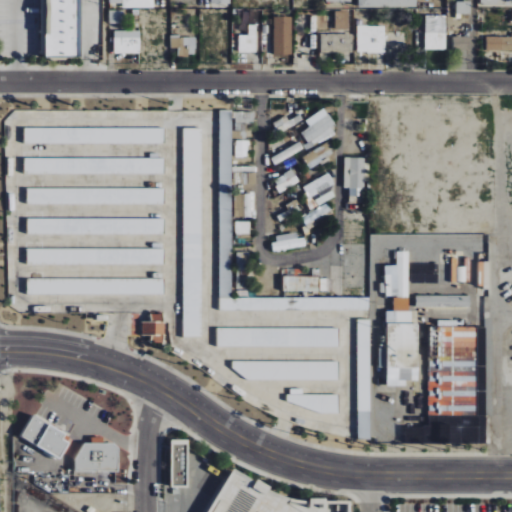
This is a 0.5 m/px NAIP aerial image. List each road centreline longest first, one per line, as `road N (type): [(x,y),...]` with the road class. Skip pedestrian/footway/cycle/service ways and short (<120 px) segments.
road 1 (tertiary): [(0,350),(126,373),(251,447),(304,465),(378,475),(511,474)]
road 2 (residential): [(0,78),(511,78)]
road 3 (residential): [(162,391),(147,431),(150,511)]
